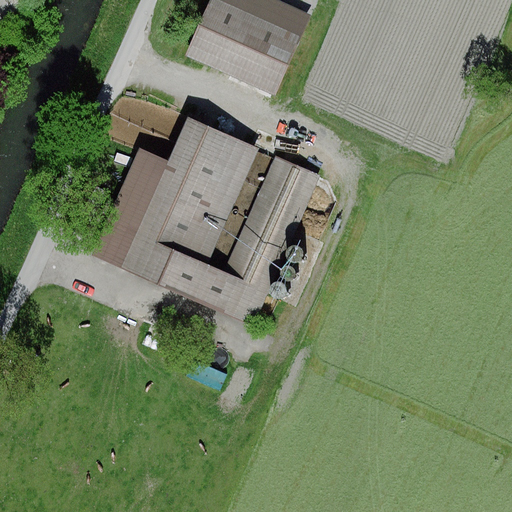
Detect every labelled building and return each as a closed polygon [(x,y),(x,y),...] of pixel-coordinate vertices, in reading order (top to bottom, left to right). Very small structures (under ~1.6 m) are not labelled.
[(314,33),(236,0),(213,0),(191,52),(288,94),(314,33)] [(262,142),(194,112),(131,257),(263,314),(292,248),(326,171),(283,153),(235,263),(213,254),(262,142)] [(306,258),(308,255),(309,252),(309,249),(307,246),(304,244),(301,243),(297,243),(294,245),(292,248),(292,251),(292,255),(294,258),(297,260),(300,260),(303,260),(306,258)] [(299,280),(301,277),(302,274),(302,270),(300,267),(297,265),(294,264),(290,265),(287,267),(285,269),(285,273),(285,276),(287,279),(290,281),(293,282),(296,281),(299,280)] [(290,295),(292,292),(293,289),(292,286),(291,283),(288,281),(285,280),(281,280),(278,282),(276,285),(275,288),(276,292),(278,295),(280,297),(284,297),(287,297),(290,295)] [(232,372),(200,355),(193,369),(225,386),(232,372)]
